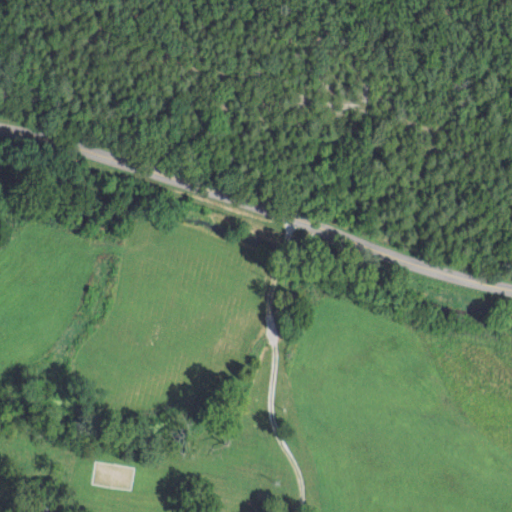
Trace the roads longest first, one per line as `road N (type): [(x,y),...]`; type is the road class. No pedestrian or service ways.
road 1 (tertiary): [(511,285),(0,122)]
road 2 (residential): [(292,214),(272,301),(271,410),(302,474),(298,511)]
